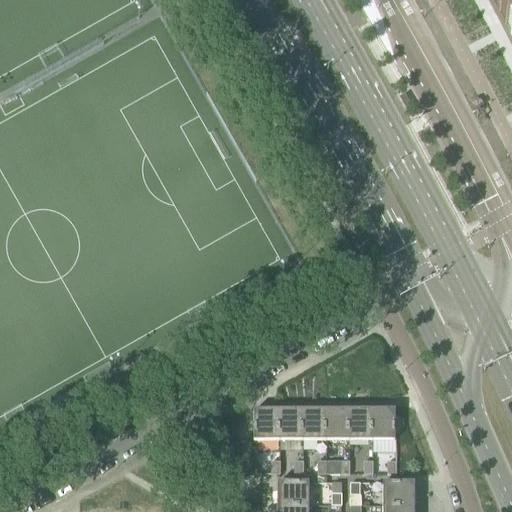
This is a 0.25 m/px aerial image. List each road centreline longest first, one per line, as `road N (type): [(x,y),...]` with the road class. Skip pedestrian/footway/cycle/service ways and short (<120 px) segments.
road 1 (residential): [(471,511),(381,301),(177,414)]
road 2 (secondary): [(479,306),(309,0)]
road 3 (secondary): [(253,0),(415,289)]
road 4 (residential): [(177,414),(5,511)]
road 5 (secondary): [(460,392),(511,508)]
